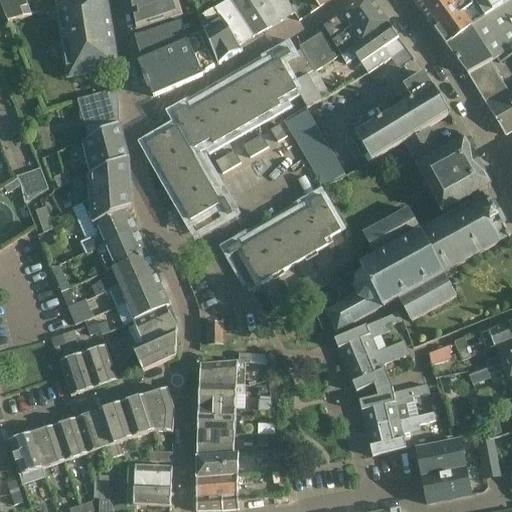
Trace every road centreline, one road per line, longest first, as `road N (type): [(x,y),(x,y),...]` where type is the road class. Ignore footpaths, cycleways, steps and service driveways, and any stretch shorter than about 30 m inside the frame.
road 1 (residential): [(132,115),(143,209),(187,311),(185,365),(176,380)]
road 2 (residential): [(132,115),(160,107),(349,0)]
road 3 (residential): [(390,0),(465,102),(511,195)]
road 4 (residential): [(176,380),(0,435)]
road 5 (residential): [(176,380),(186,426),(185,511)]
